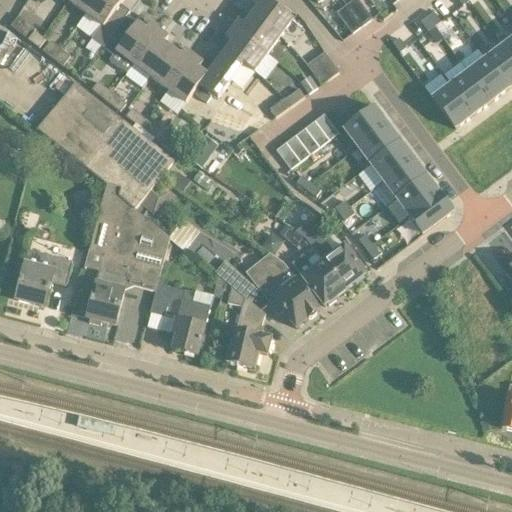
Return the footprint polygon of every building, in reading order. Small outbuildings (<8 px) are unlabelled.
[(86,17),(98,0),(70,0),(68,4),(86,17)] [(103,50),(127,18),(130,13),(121,7),(125,0),(98,0),(86,17),(101,28),(91,41),(103,50)] [(251,19),(280,40),(293,22),(263,0),(256,0),(252,6),(257,10),(251,19)] [(347,8),(363,30),(373,22),(357,0),(347,8)] [(352,37),(363,30),(347,8),(336,15),(352,37)] [(434,14),(428,19),(434,27),(440,22),(434,14)] [(133,67),(159,33),(150,26),(146,32),(137,25),(127,18),(103,50),(113,58),(116,54),(133,67)] [(28,43),(36,32),(18,19),(10,29),(28,43)] [(267,57),(280,40),(251,19),(245,27),(239,23),(233,32),(267,57)] [(434,27),(428,19),(421,24),(427,32),(434,27)] [(39,52),(48,41),(37,32),(28,43),(39,52)] [(254,75),(267,57),(233,32),(226,41),(232,45),(225,54),(243,67),(254,75)] [(151,80),(172,51),(164,45),(168,40),(159,33),(133,67),(151,80)] [(0,67),(16,41),(8,35),(0,49),(0,67)] [(393,45),(399,53),(406,48),(400,40),(393,45)] [(511,41),(501,50),(511,64),(511,41)] [(52,62),(60,52),(50,44),(42,54),(52,62)] [(511,64),(501,50),(485,62),(508,93),(511,89),(511,64)] [(168,93),(194,59),(184,52),(180,57),(172,51),(151,80),(168,93)] [(60,52),(52,62),(62,70),(70,60),(60,52)] [(217,102),(243,67),(225,54),(207,77),(194,95),(204,103),(210,96),(217,102)] [(321,88),(339,76),(324,55),(307,68),(321,88)] [(194,95),(207,77),(199,71),(203,66),(194,59),(168,93),(186,106),(194,95)] [(485,62),(467,75),(491,106),(508,93),(485,62)] [(467,75),(450,88),(473,119),(491,106),(467,75)] [(136,214),(141,207),(158,184),(172,164),(62,77),(53,89),(63,97),(35,133),(106,190),(103,199),(125,205),(136,214)] [(317,91),(309,79),(300,85),(308,97),(317,91)] [(106,104),(112,96),(98,85),(92,93),(106,104)] [(450,88),(432,101),(456,132),(473,119),(450,88)] [(284,102),(290,111),(305,100),(299,92),(284,102)] [(112,96),(106,104),(120,115),(126,107),(112,96)] [(276,121),(290,111),(284,102),(270,113),(276,121)] [(374,110),(343,133),(357,151),(388,128),(374,110)] [(140,131),(146,123),(132,112),(126,120),(140,131)] [(324,117),(315,125),(329,144),(338,137),(324,117)] [(146,123),(140,131),(154,142),(160,134),(146,123)] [(315,125),(305,132),(319,151),(329,144),(315,125)] [(388,128),(357,151),(370,168),(401,145),(388,128)] [(305,132),(295,139),(310,158),(319,151),(305,132)] [(295,139),(286,146),(300,165),(310,158),(295,139)] [(401,145),(370,168),(383,186),(414,163),(401,145)] [(286,146),(276,153),(290,172),(300,165),(286,146)] [(414,163),(383,186),(396,203),(427,180),(414,163)] [(190,185),(177,176),(170,186),(182,195),(190,185)] [(301,180),(297,186),(306,193),(311,187),(301,180)] [(427,180),(396,203),(409,221),(440,198),(427,180)] [(158,184),(141,207),(154,217),(172,195),(158,184)] [(311,187),(306,193),(316,200),(321,194),(311,187)] [(94,206),(87,191),(73,197),(79,212),(94,206)] [(440,198),(409,221),(423,238),(453,215),(440,198)] [(135,214),(136,214),(125,205),(103,199),(83,274),(86,274),(86,275),(85,278),(86,280),(86,282),(87,284),(88,286),(90,287),(92,289),(94,290),(95,290),(87,321),(90,322),(89,326),(101,329),(102,325),(116,328),(128,282),(156,290),(170,241),(145,222),(135,214)] [(345,204),(335,211),(340,217),(350,211),(345,204)] [(350,211),(340,217),(345,224),(354,217),(350,211)] [(317,235),(310,224),(296,236),(307,243),(344,294),(355,286),(356,288),(364,282),(363,280),(366,277),(344,249),(333,258),(317,235)] [(335,301),(344,294),(307,243),(296,236),(289,231),(283,239),(296,250),(302,259),(292,266),(324,309),(327,307),(329,309),(337,303),(335,301)] [(365,238),(359,243),(366,253),(372,248),(365,238)] [(372,248),(366,253),(373,262),(379,258),(372,248)] [(66,290),(72,265),(52,259),(28,253),(25,267),(15,303),(45,310),(51,286),(66,290)] [(283,267),(274,258),(250,275),(271,303),(270,304),(281,318),(284,315),(296,331),(309,322),(311,322),(315,319),(316,316),(320,313),(297,283),(283,267)] [(266,358),(271,342),(259,339),(265,317),(261,314),(226,285),(223,293),(230,295),(227,306),(242,310),(227,367),(250,373),(254,370),(258,355),(266,358)] [(197,359),(205,330),(211,309),(193,304),(195,297),(158,287),(150,316),(175,322),(172,336),(176,337),(172,352),(185,356),(184,358),(193,360),(194,358),(197,359)] [(222,291),(214,289),(211,299),(220,301),(222,291)] [(511,433),(511,387),(502,432),(511,433)]
